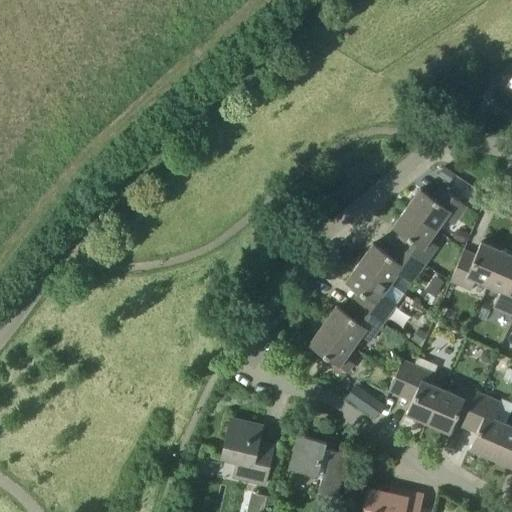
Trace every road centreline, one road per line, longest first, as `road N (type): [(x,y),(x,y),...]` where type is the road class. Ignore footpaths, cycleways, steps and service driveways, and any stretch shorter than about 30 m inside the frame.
road 1 (residential): [(511,511),(457,485),(325,395),(243,362),(262,314),(318,239),(425,149),(469,137),(511,152)]
road 2 (residential): [(0,341),(149,150),(314,0)]
